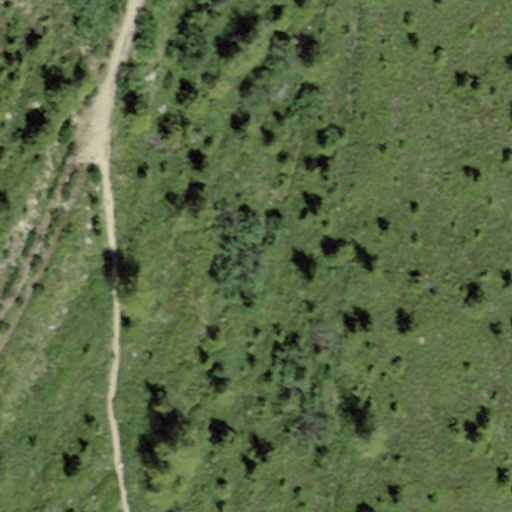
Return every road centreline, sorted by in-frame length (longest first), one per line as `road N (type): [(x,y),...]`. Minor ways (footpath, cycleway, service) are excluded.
road 1 (track): [(93,190),(148,0)]
road 2 (track): [(93,190),(0,330)]
